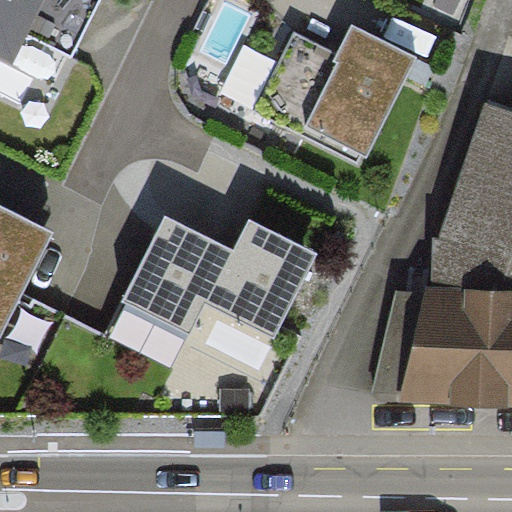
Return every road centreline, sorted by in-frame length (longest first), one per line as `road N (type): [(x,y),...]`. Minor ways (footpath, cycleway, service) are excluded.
road 1 (secondary): [(0,498),(511,504)]
road 2 (residential): [(210,145),(133,110),(184,0)]
